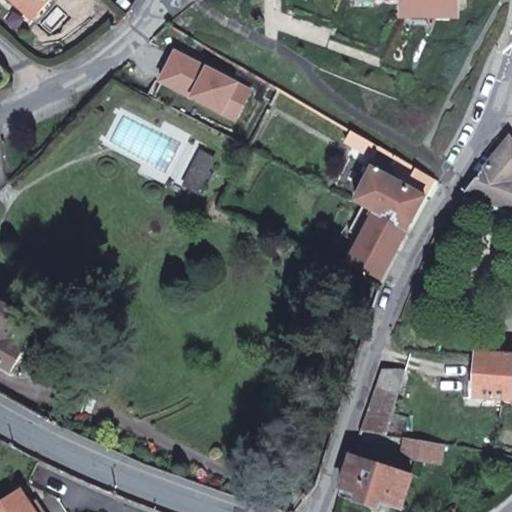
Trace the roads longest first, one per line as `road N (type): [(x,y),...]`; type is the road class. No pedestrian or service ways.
road 1 (residential): [(321,511),(338,433),(511,41)]
road 2 (secondary): [(204,511),(105,474),(0,413)]
road 3 (residential): [(54,94),(136,34),(151,0)]
